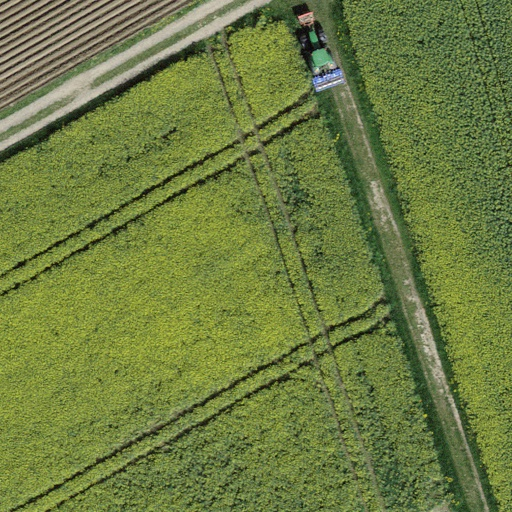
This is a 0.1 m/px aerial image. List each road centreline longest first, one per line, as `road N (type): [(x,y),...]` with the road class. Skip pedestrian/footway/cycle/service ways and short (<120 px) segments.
road 1 (track): [(311,0),(480,511)]
road 2 (track): [(247,0),(0,140)]
